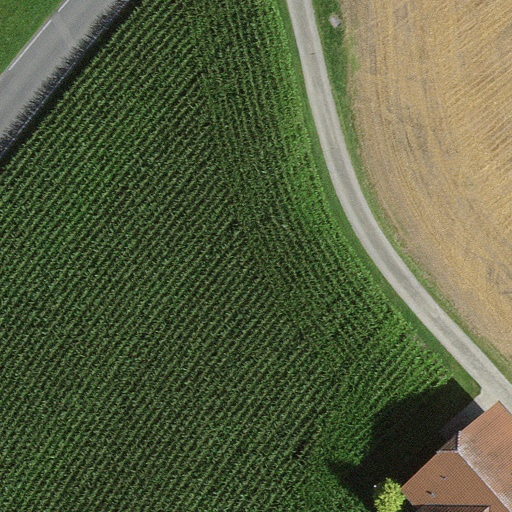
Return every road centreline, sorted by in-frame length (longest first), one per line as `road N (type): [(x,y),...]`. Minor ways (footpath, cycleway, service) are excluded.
road 1 (track): [(511,416),(413,306),(363,231),(295,0)]
road 2 (unclassified): [(0,119),(97,0)]
